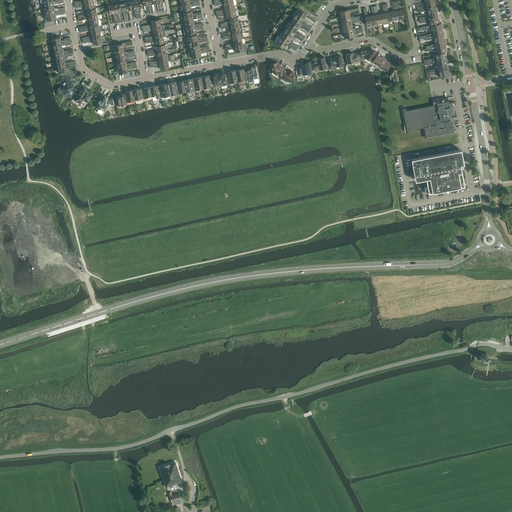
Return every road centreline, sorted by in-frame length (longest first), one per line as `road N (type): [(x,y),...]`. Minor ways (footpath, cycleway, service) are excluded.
road 1 (residential): [(0,458),(128,446),(388,366),(481,344),(511,350)]
road 2 (secondary): [(0,344),(213,282),(447,264),(482,244)]
road 3 (tertiary): [(489,230),(454,0)]
road 4 (residential): [(308,42),(325,50),(371,41),(395,55),(418,53),(408,0)]
road 5 (residential): [(146,79),(110,85),(83,68),(67,0)]
